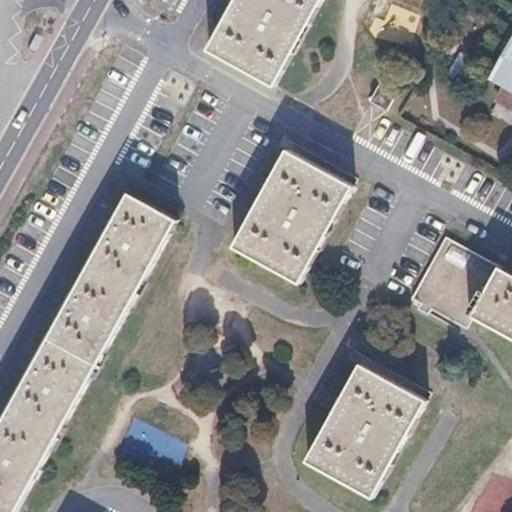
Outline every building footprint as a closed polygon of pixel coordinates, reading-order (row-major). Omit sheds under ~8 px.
[(237,0),(210,50),(277,86),(323,0),(237,0)] [(511,38),(491,75),(504,82),(511,86),(511,38)] [(399,92),(380,82),(369,101),(371,102),(388,111),(399,92)] [(511,86),(504,82),(494,99),(511,108),(511,86)] [(236,245),(302,281),(355,185),(288,149),(264,194),(236,245)] [(0,507),(9,511),(19,511),(181,219),(131,192),(114,223),(84,278),(37,362),(0,428),(0,507)] [(476,316),(511,335),(511,271),(446,235),(412,295),(469,329),(476,316)] [(311,461),(375,496),(427,401),(364,363),(311,461)]
